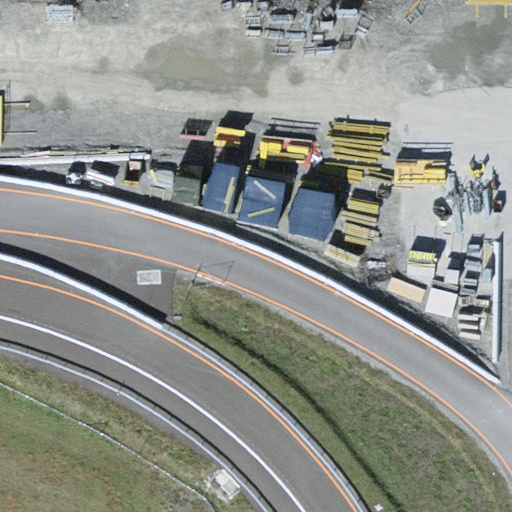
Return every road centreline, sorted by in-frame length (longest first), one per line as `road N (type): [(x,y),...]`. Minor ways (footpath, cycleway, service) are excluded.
road 1 (motorway): [(0,153),(511,129)]
road 2 (motorway): [(511,19),(0,38)]
road 3 (motorway): [(0,298),(77,322),(170,368),(248,426),(325,511)]
